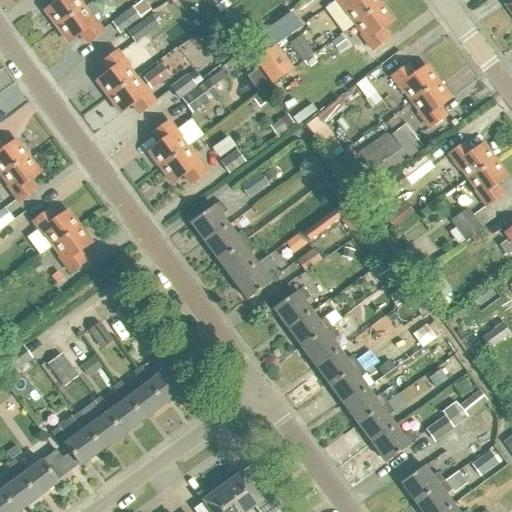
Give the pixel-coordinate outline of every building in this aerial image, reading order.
[(45,14),(56,30),(84,9),(77,0),(53,0),(57,5),(45,14)] [(334,0),(353,26),(382,5),(377,0),(334,0)] [(143,2),(111,24),(119,35),(151,12),(143,2)] [(388,39),(383,33),(381,30),(393,21),(382,5),(353,26),(371,51),(388,39)] [(87,46),(103,34),(84,9),(56,30),(68,46),(80,36),(87,46)] [(255,61),(300,29),(290,14),(244,47),(255,61)] [(202,32),(189,42),(201,53),(210,38),(202,32)] [(314,55),(301,37),(289,45),(302,63),(314,55)] [(241,53),(232,40),(224,45),(232,58),(241,53)] [(279,45),(257,61),(273,84),(295,68),(279,45)] [(96,84),(108,100),(136,79),(129,69),(140,61),(133,52),(122,60),(118,54),(102,66),(109,75),(96,84)] [(221,66),(213,57),(188,76),(187,75),(169,88),(178,100),(196,87),(195,86),(221,66)] [(161,65),(142,78),(152,91),(170,77),(161,65)] [(391,78),(409,104),(438,83),(426,67),(414,76),(407,67),(391,78)] [(155,105),(136,79),(108,100),(119,116),(132,107),(139,116),(155,105)] [(181,100),(192,114),(218,95),(213,88),(208,81),(207,81),(197,88),(181,100)] [(437,107),(449,98),(438,83),(409,104),(428,129),(444,117),(437,107)] [(268,102),(263,94),(253,102),(259,109),(268,102)] [(323,125),(345,108),(339,100),(318,117),(318,118),(306,126),(328,156),(325,158),(329,163),(342,153),(339,149),(339,148),(323,125)] [(287,115),(279,120),(286,130),(293,125),(287,115)] [(390,131),(401,122),(396,116),(385,124),(390,131)] [(159,171),(188,150),(187,148),(202,137),(190,121),(175,132),(169,124),(153,136),(160,146),(147,155),(159,171)] [(372,144),(359,154),(379,182),(408,160),(422,150),(405,127),(391,136),(393,139),(377,151),(372,144)] [(214,147),(221,157),(236,147),(229,137),(214,147)] [(0,179),(28,159),(17,143),(5,152),(0,145),(0,179)] [(447,155),(466,181),(495,160),(483,144),(471,153),(464,143),(447,155)] [(207,176),(188,150),(159,171),(171,187),(183,178),(191,188),(207,176)] [(236,151),(220,163),(229,176),(245,164),(236,151)] [(333,164),(345,180),(360,169),(348,153),(333,164)] [(410,186),(433,168),(422,154),(382,183),(392,196),(409,184),(410,186)] [(27,183),(40,175),(28,159),(0,179),(18,204),(34,193),(27,183)] [(494,185),(507,176),(495,160),(466,181),(485,207),(501,195),(494,185)] [(268,183),(275,178),(271,171),(263,176),(268,183)] [(240,188),(248,199),(268,184),(260,174),(240,188)] [(414,214),(404,201),(386,216),(396,229),(414,214)] [(189,223),(203,243),(226,226),(219,217),(226,212),(218,202),(189,223)] [(342,205),(303,233),(309,241),(340,219),(352,236),(359,231),(342,205)] [(0,229),(13,221),(4,208),(0,211),(0,229)] [(481,228),(467,209),(450,221),(464,240),(481,228)] [(33,224),(52,250),(81,229),(69,213),(56,222),(49,212),(33,224)] [(0,249),(23,233),(15,223),(0,233),(0,249)] [(234,236),(226,226),(203,243),(218,262),(247,241),(240,232),(234,236)] [(80,254),(93,245),(81,229),(52,250),(71,275),(87,263),(80,254)] [(293,255),(305,246),(297,235),(285,244),(293,255)] [(254,251),(247,241),(218,262),(232,282),(255,265),(248,255),(254,251)] [(511,252),(511,244),(511,243),(508,245),(505,242),(500,246),(507,256),(511,252)] [(314,250),(297,262),(305,273),(322,261),(314,250)] [(37,262),(31,267),(35,272),(41,267),(37,262)] [(246,302),(276,280),(268,270),(262,275),(255,265),(232,282),(246,302)] [(374,272),(380,281),(390,274),(385,265),(374,272)] [(56,284),(63,279),(58,272),(51,277),(56,284)] [(333,295),(340,291),(335,284),(329,288),(333,295)] [(272,309),(286,328),(309,312),(302,302),(309,297),(302,287),(272,309)] [(117,310),(132,332),(134,331),(139,338),(149,330),(144,323),(146,322),(130,300),(117,310)] [(315,319),(309,312),(286,328),(300,348),(330,326),(321,315),(315,319)] [(88,332),(101,350),(113,341),(100,323),(88,332)] [(510,335),(502,324),(482,339),(490,350),(510,335)] [(337,336),(330,326),(300,348),(314,367),(337,350),(330,340),(337,336)] [(414,336),(422,347),(436,337),(427,326),(414,336)] [(86,348),(80,340),(72,346),(78,354),(86,348)] [(0,363),(9,376),(32,359),(22,346),(0,362),(0,363)] [(345,360),(337,350),(314,367),(328,386),(358,365),(351,356),(345,360)] [(47,365),(64,387),(78,377),(61,355),(47,365)] [(365,374),(358,365),(328,386),(342,406),(365,389),(358,379),(365,374)] [(184,392),(169,371),(152,384),(141,368),(132,374),(144,390),(148,387),(163,407),(184,392)] [(440,372),(429,379),(435,389),(446,381),(440,372)] [(142,422),(163,407),(148,387),(144,390),(131,399),(120,383),(112,389),(123,405),(127,401),(142,422)] [(373,399),(365,389),(342,406),(356,425),(386,403),(379,394),(373,399)] [(391,389),(382,395),(387,402),(396,396),(391,389)] [(425,431),(434,444),(454,429),(453,429),(466,419),(482,407),(474,396),(458,408),(455,404),(442,413),(445,417),(425,431)] [(121,437),(142,422),(127,401),(123,405),(110,414),(99,399),(91,405),(102,420),(106,416),(121,437)] [(393,413),(386,403),(356,425),(370,444),(394,427),(386,417),(393,413)] [(101,452),(121,437),(106,416),(102,420),(89,429),(78,414),(70,420),(81,435),(86,431),(101,452)] [(384,463),(414,442),(407,432),(401,437),(394,427),(370,444),(384,463)] [(101,452),(86,431),(81,435),(69,444),(58,429),(50,435),(61,449),(64,447),(79,468),(101,452)] [(509,451),(511,448),(511,434),(502,442),(509,451)] [(11,461),(21,453),(15,446),(6,454),(11,461)] [(6,467),(16,481),(20,478),(36,500),(57,485),(55,482),(70,471),(56,452),(24,476),(14,462),(6,467)] [(472,466),(480,478),(499,464),(490,452),(472,466)] [(400,483),(414,502),(443,482),(437,473),(430,477),(423,466),(400,483)] [(255,493),(238,470),(218,484),(239,511),(247,511),(253,507),(256,511),(276,511),(282,508),(265,485),(255,493)] [(0,494),(12,511),(19,511),(36,500),(20,478),(16,481),(3,491),(0,486),(0,494)] [(450,491),(443,482),(414,502),(420,511),(440,511),(450,505),(444,496),(450,491)] [(239,511),(218,484),(199,498),(209,511),(239,511)] [(0,511),(12,511),(0,494),(0,511)]
